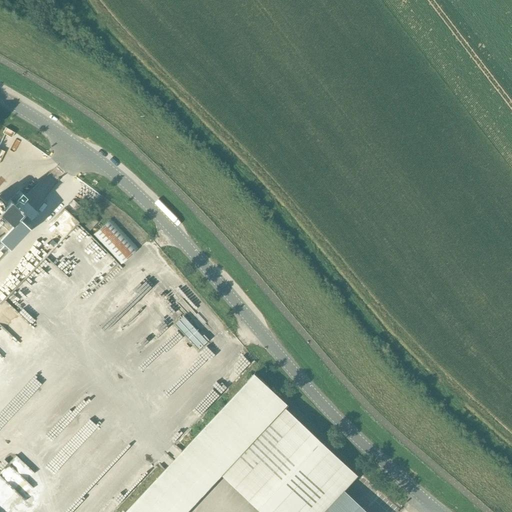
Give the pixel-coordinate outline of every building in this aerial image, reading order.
[(43,190),(42,189),(51,180),(46,175),(29,193),(36,199),(43,190)] [(0,234),(23,210),(10,198),(7,202),(0,209),(0,234)] [(81,207),(73,199),(68,204),(76,212),(81,207)] [(40,233),(53,246),(78,220),(65,207),(40,233)] [(98,222),(93,217),(85,226),(90,231),(98,222)] [(139,248),(111,218),(93,235),(120,264),(139,248)] [(122,322),(149,301),(141,291),(114,312),(122,322)] [(209,341),(185,315),(176,324),(199,350),(209,341)] [(329,511),(361,479),(291,409),(259,379),(134,511),(193,511),(228,476),(264,511),(329,511)] [(29,481),(37,473),(17,454),(0,471),(0,511),(19,511),(28,503),(25,500),(37,489),(29,481)]
